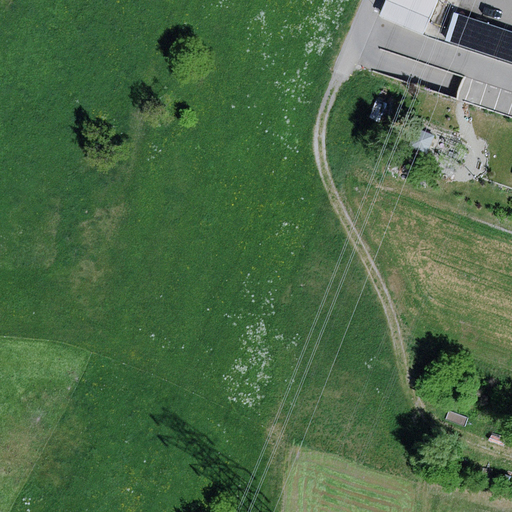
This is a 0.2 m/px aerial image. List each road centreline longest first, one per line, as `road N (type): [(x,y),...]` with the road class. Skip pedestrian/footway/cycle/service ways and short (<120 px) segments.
road 1 (track): [(346,61),(320,154),(379,282),(414,390),(445,428),(511,453)]
road 2 (track): [(414,390),(414,511)]
